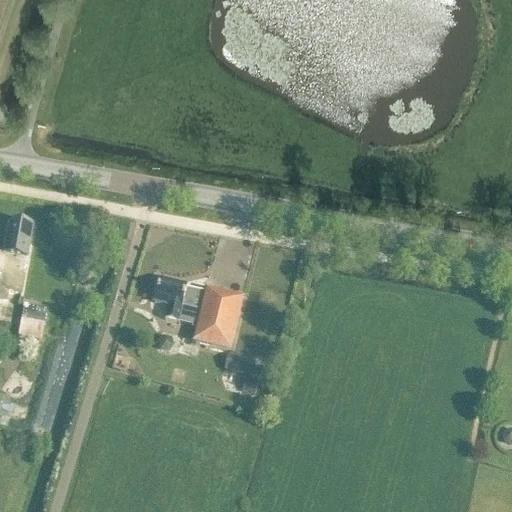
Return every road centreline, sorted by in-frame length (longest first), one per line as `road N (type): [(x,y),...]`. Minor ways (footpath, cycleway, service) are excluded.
road 1 (secondary): [(511,248),(153,185)]
road 2 (unclassified): [(53,511),(153,185)]
road 3 (secondary): [(153,185),(0,159)]
